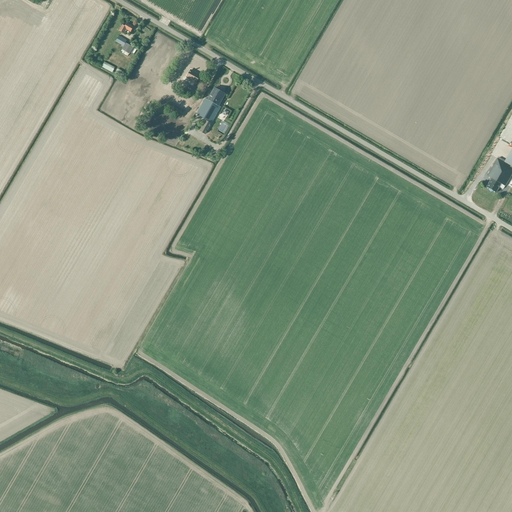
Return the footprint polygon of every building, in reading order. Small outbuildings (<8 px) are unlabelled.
[(133,28),(134,27),(127,23),(125,26),(123,25),(119,31),(124,34),(126,30),(131,32),(132,30),(132,31),(133,29),(133,28)] [(118,35),(115,41),(120,45),(124,46),(120,52),(127,56),(128,54),(129,54),(131,52),(133,48),(134,47),(126,43),(127,41),(118,35)] [(125,73),(104,62),(101,67),(112,73),(113,72),(122,77),(125,73)] [(201,82),(197,80),(200,75),(191,70),(186,78),(195,83),(194,86),(197,88),(201,82)] [(205,98),(196,114),(212,123),(221,107),(219,106),(218,106),(225,94),(214,88),(208,100),(208,99),(205,98)] [(173,99),(181,103),(183,99),(178,96),(179,96),(175,94),(173,99)] [(185,111),(171,103),(168,108),(182,116),(185,111)] [(206,121),(200,131),(205,134),(211,124),(206,121)] [(511,147),(504,162),(497,158),(487,176),(491,178),(486,187),(489,189),(489,190),(492,191),(493,191),(496,193),(501,184),(505,187),(511,174),(511,147)]
